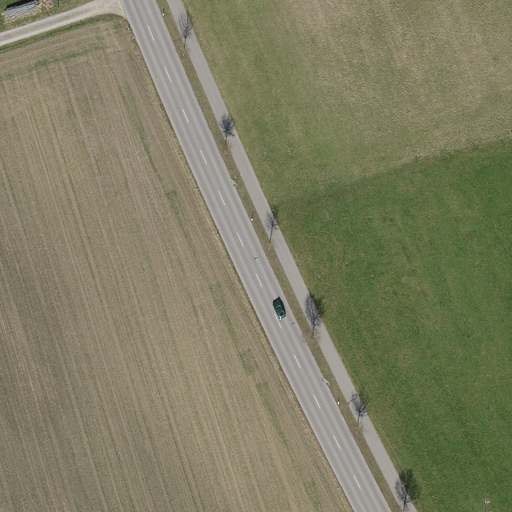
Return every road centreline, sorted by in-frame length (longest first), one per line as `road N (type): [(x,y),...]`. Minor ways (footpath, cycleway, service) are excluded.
road 1 (tertiary): [(373,511),(234,226),(136,0)]
road 2 (track): [(0,39),(119,0)]
